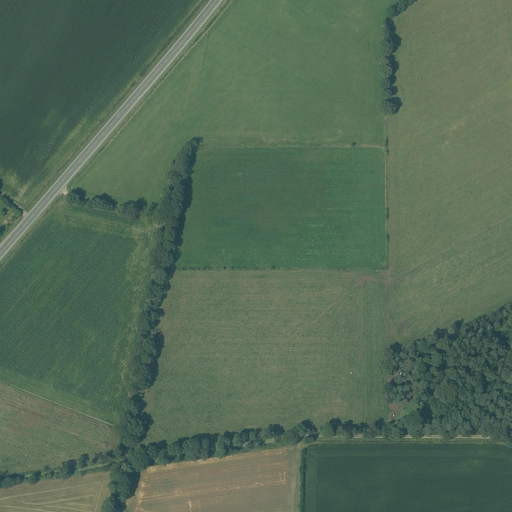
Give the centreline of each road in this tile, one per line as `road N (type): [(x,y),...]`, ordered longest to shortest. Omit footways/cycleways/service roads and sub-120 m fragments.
road 1 (track): [(511,433),(299,433),(122,463)]
road 2 (track): [(58,186),(167,223),(122,463)]
road 3 (secondary): [(216,0),(0,254)]
road 4 (track): [(0,481),(122,463)]
